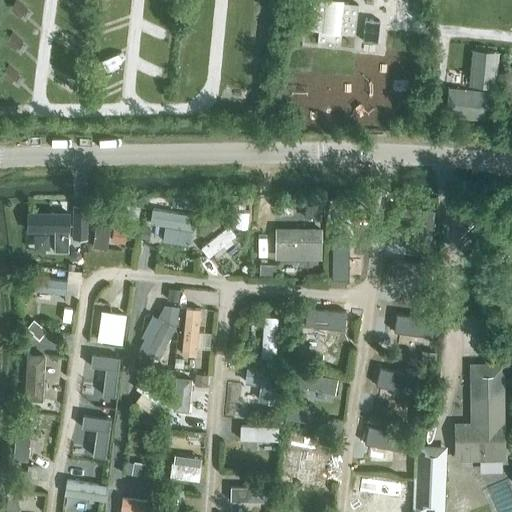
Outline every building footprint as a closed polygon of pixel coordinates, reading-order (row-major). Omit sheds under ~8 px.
[(19,17),(27,8),(18,0),(14,0),(8,6),(19,17)] [(317,43),(339,46),(341,32),(354,33),(358,3),(329,0),(308,0),(305,28),(319,29),(317,43)] [(377,42),(379,20),(365,19),(362,40),(377,42)] [(15,49),(22,40),(12,31),(4,39),(15,49)] [(314,50),(287,47),(285,68),(312,71),(314,50)] [(11,83),(19,74),(8,63),(0,72),(11,83)] [(227,83),(224,102),(244,105),(247,86),(227,83)] [(307,214),(323,215),(323,197),(308,196),(307,214)] [(170,205),(182,207),(184,199),(172,197),(170,205)] [(183,205),(199,208),(200,200),(185,197),(183,205)] [(166,223),(164,238),(181,241),(183,227),(195,229),(198,210),(155,203),(152,221),(166,223)] [(499,221),(499,204),(476,204),(476,221),(499,221)] [(73,206),(73,238),(86,238),(87,206),(73,206)] [(233,210),(220,213),(222,223),(235,220),(233,210)] [(27,211),(27,229),(53,229),(53,250),(66,250),(67,212),(27,211)] [(100,211),(92,242),(107,246),(114,215),(100,211)] [(422,275),(424,214),(406,213),(405,275),(422,275)] [(213,215),(197,227),(203,234),(218,222),(213,215)] [(369,225),(369,216),(348,216),(347,225),(369,225)] [(329,217),(329,234),(342,234),(342,218),(329,217)] [(485,222),(485,231),(492,231),(498,231),(498,222),(485,222)] [(232,223),(201,241),(209,254),(239,237),(232,223)] [(276,227),(275,250),(320,250),(320,228),(298,227),(276,227)] [(272,276),(272,265),(261,265),(261,276),(272,276)] [(31,288),(67,290),(68,274),(32,273),(31,288)] [(169,287),(168,298),(178,300),(179,288),(169,287)] [(164,302),(157,315),(176,324),(179,305),(164,302)] [(186,303),(184,352),(198,353),(200,303),(186,303)] [(415,338),(431,341),(435,308),(404,304),(402,321),(417,323),(415,338)] [(101,306),(99,338),(125,340),(128,308),(101,306)] [(198,350),(209,352),(215,308),(204,306),(198,350)] [(330,354),(349,316),(331,307),(312,344),(330,354)] [(279,357),(279,313),(264,313),(263,357),(279,357)] [(46,329),(33,319),(27,326),(40,337),(46,329)] [(280,349),(279,358),(289,359),(290,340),(283,339),(282,349),(280,349)] [(390,350),(393,343),(384,340),(381,346),(390,350)] [(28,394),(45,394),(46,350),(29,350),(28,394)] [(437,352),(429,351),(427,366),(435,367),(437,352)] [(322,359),(331,366),(336,359),(327,352),(322,359)] [(92,354),(91,365),(106,366),(103,393),(114,395),(119,357),(92,354)] [(182,367),(183,358),(176,358),(175,367),(182,367)] [(188,364),(181,410),(206,414),(213,368),(188,364)] [(467,365),(468,424),(454,424),(454,456),(505,456),(505,364),(467,365)] [(247,392),(283,379),(278,365),(242,378),(247,392)] [(302,382),(337,389),(340,374),(305,366),(302,382)] [(409,391),(414,377),(382,366),(377,380),(409,391)] [(155,379),(163,385),(167,379),(159,373),(155,379)] [(168,404),(174,393),(142,376),(136,388),(168,404)] [(288,405),(285,417),(298,419),(300,408),(288,405)] [(83,415),(82,426),(97,428),(93,455),(104,456),(110,418),(83,415)] [(45,420),(17,419),(16,454),(44,455),(45,420)] [(241,421),(240,437),(280,439),(280,422),(241,421)] [(361,449),(406,450),(406,433),(361,432),(361,449)] [(446,445),(418,444),(416,503),(444,504),(446,445)] [(283,448),(283,467),(330,468),(330,449),(283,448)] [(401,459),(401,471),(409,471),(409,459),(401,459)] [(151,477),(154,464),(126,460),(124,472),(151,477)] [(37,480),(39,467),(27,465),(27,466),(26,478),(37,480)] [(67,477),(66,493),(108,495),(109,478),(67,477)] [(233,482),(233,497),(273,498),(273,483),(233,482)] [(378,511),(391,490),(380,485),(365,511),(378,511)] [(5,511),(16,511),(19,487),(8,486),(5,511)] [(171,487),(170,497),(183,498),(184,489),(171,487)] [(156,511),(158,495),(123,493),(122,511),(156,511)]
